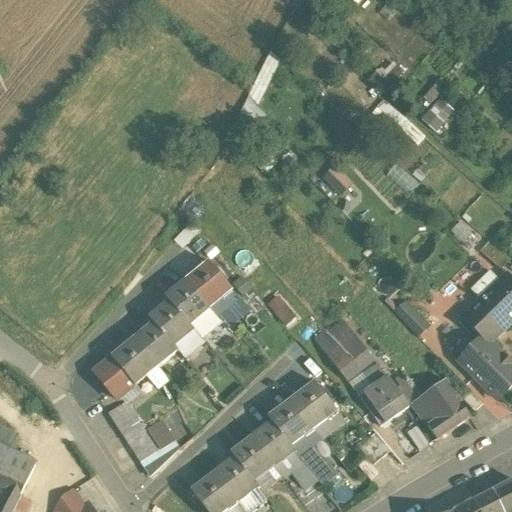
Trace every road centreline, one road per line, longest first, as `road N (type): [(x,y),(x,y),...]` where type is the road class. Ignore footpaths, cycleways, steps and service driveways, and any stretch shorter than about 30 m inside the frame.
road 1 (residential): [(281,368),(136,511)]
road 2 (residential): [(51,393),(181,250)]
road 3 (residential): [(388,511),(511,438)]
road 4 (residential): [(130,511),(51,393)]
